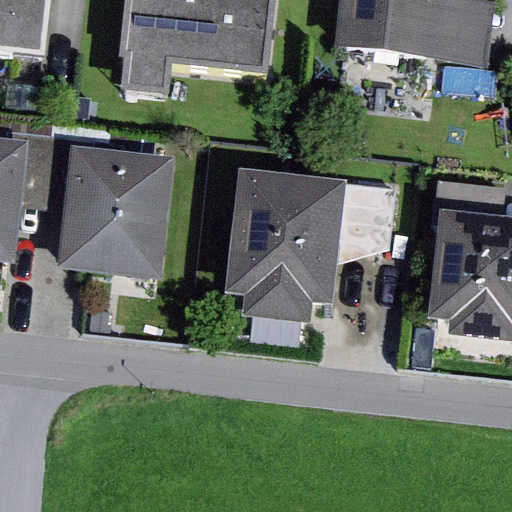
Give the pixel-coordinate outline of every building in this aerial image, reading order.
[(70,0),(0,0),(0,56),(63,64),(70,0)] [(143,0),(136,64),(142,65),(139,90),(182,96),(186,66),(279,77),(289,0),(143,0)] [(456,0),(358,0),(352,54),(500,71),(507,6),(456,0)] [(43,149),(36,212),(81,217),(88,153),(120,156),(121,147),(30,137),(29,147),(43,149)] [(29,147),(0,144),(0,266),(30,269),(36,212),(43,149),(29,147)] [(120,156),(88,153),(81,217),(74,275),(177,286),(190,163),(120,156)] [(364,188),(255,177),(243,301),(262,303),(260,322),(329,329),(331,310),(352,312),(356,268),(364,188)] [(409,192),(364,188),(356,268),(380,261),(402,254),(409,192)] [(511,223),(458,218),(448,325),(469,327),(468,344),(511,347),(511,223)]
